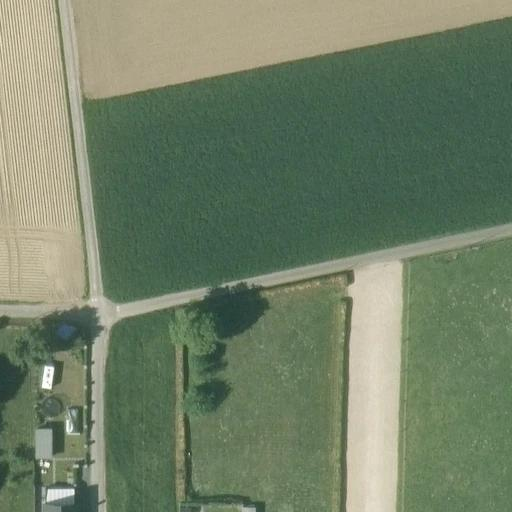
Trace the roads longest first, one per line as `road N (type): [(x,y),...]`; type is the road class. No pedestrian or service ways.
road 1 (track): [(0,313),(97,317),(511,228)]
road 2 (residential): [(97,511),(97,317)]
